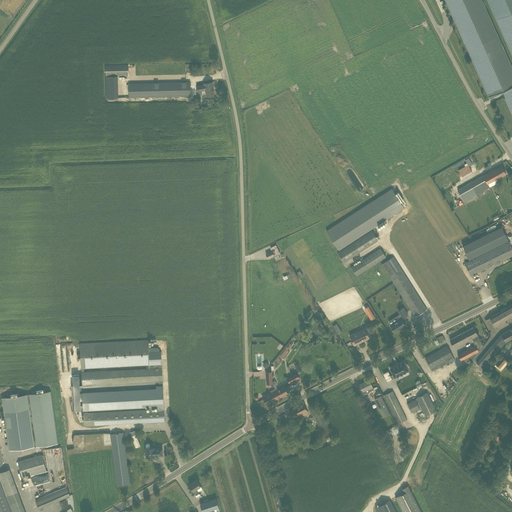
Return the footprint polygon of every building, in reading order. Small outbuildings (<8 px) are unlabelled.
[(445,0),(490,99),(502,93),(511,88),(511,66),(482,0),(445,0)] [(511,0),(487,0),(511,55),(511,0)] [(118,76),(129,75),(128,64),(105,65),(106,97),(111,97),(118,97),(118,76)] [(191,95),(190,82),(129,84),(129,98),(191,95)] [(205,90),(206,96),(214,95),(213,87),(214,87),(213,82),(204,83),(204,84),(197,86),(198,91),(205,90)] [(511,88),(502,93),(511,114),(511,88)] [(463,176),(472,171),(469,164),(460,169),(463,176)] [(502,166),(497,168),(497,167),(457,190),(464,202),(477,195),(477,194),(490,187),(488,183),(506,173),(502,166)] [(404,200),(399,192),(395,194),(392,188),(326,231),(339,250),(404,208),(401,202),(404,200)] [(462,245),(469,259),(508,239),(501,226),(462,245)] [(344,262),(378,240),(372,231),(338,253),(344,262)] [(475,258),(465,263),(471,275),(511,255),(511,247),(509,241),(475,258)] [(357,276),(386,257),(380,249),(351,267),(357,276)] [(415,317),(427,309),(393,257),(382,264),(415,317)] [(485,320),(492,333),(497,330),(497,329),(507,323),(505,320),(511,316),(511,317),(511,304),(485,320)] [(368,306),(364,308),(370,319),(374,316),(368,306)] [(390,325),(395,332),(399,329),(405,325),(401,318),(403,317),(403,318),(408,314),(403,307),(398,310),(400,313),(396,316),(398,320),(390,325)] [(477,348),(483,345),(473,327),(450,339),(454,347),(471,338),(475,345),(458,354),(461,360),(479,351),(477,348)] [(511,337),(511,327),(501,334),(476,362),(483,368),(505,341),(511,337)] [(350,335),(354,345),(370,338),(365,328),(350,335)] [(81,368),(86,368),(147,365),(147,369),(162,368),(161,351),(159,351),(159,349),(157,347),(149,348),(148,339),(80,343),(81,368)] [(66,343),(56,344),(58,371),(68,371),(66,343)] [(447,364),(455,360),(447,346),(425,358),(432,371),(446,363),(447,364)] [(286,348),(279,357),(283,360),(289,351),(288,350),(286,348)] [(500,368),(507,360),(502,356),(495,364),(500,368)] [(393,374),(390,376),(392,379),(408,371),(407,368),(408,367),(406,364),(405,364),(404,362),(390,368),(393,374)] [(159,405),(159,409),(164,409),(162,368),(147,369),(82,372),(82,389),(159,385),(159,388),(83,392),(83,391),(83,410),(84,410),(84,409),(159,405)] [(388,371),(382,374),(386,381),(392,379),(390,376),(388,371)] [(300,378),(299,376),(298,374),(296,372),(291,375),(294,381),(300,378)] [(74,410),(81,410),(79,375),(73,375),(74,410)] [(374,389),(372,386),(369,379),(358,385),(363,394),(367,393),(369,392),(374,389)] [(272,390),(277,398),(288,393),(284,386),(276,390),(275,388),(272,390)] [(277,398),(272,390),(271,390),(272,392),(263,397),(266,404),(277,398)] [(393,390),(383,395),(397,424),(407,419),(393,390)] [(4,410),(0,411),(0,413),(1,413),(2,416),(5,416),(9,449),(58,443),(50,392),(2,398),(4,410)] [(416,397),(425,416),(436,410),(427,392),(416,397)] [(374,398),(383,417),(390,413),(381,395),(374,398)] [(415,399),(407,403),(412,412),(420,408),(415,399)] [(293,418),(302,413),(304,415),(308,413),(304,404),(290,411),(293,418)] [(164,409),(159,409),(83,413),(84,425),(89,425),(165,421),(164,409)] [(321,412),(314,415),(325,438),(326,438),(327,441),(334,438),(321,412)] [(395,434),(400,431),(397,425),(392,427),(395,434)] [(134,431),(130,433),(136,448),(140,446),(137,438),(134,431)] [(117,485),(130,483),(123,432),(110,434),(117,485)] [(154,447),(150,447),(150,444),(149,443),(147,443),(146,444),(146,448),(146,457),(154,456),(163,455),(162,448),(154,448),(154,447)] [(22,477),(46,470),(42,454),(18,461),(22,477)] [(0,478),(12,511),(25,511),(9,469),(0,472),(0,478)] [(200,486),(196,480),(189,485),(195,494),(199,492),(197,489),(200,486)] [(11,511),(0,481),(0,511),(11,511)] [(421,511),(408,486),(402,489),(404,492),(395,497),(402,511),(421,511)] [(70,495),(67,487),(36,500),(40,511),(43,509),(42,507),(55,501),(59,509),(64,507),(66,510),(71,508),(66,496),(70,495)] [(202,511),(203,511),(219,507),(216,498),(209,500),(204,502),(200,503),(202,511)] [(375,507),(377,511),(396,511),(390,500),(375,507)]
